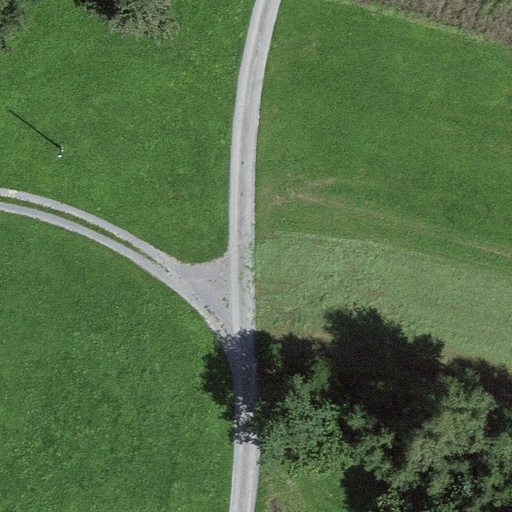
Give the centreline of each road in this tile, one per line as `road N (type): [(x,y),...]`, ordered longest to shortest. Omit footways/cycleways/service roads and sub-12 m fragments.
road 1 (track): [(260,0),(236,84),(228,246),(240,419),(230,511)]
road 2 (track): [(0,206),(37,210),(139,256),(238,314),(338,428),(392,511)]
